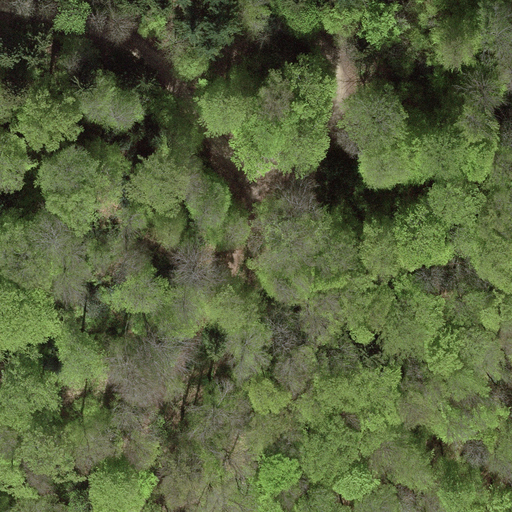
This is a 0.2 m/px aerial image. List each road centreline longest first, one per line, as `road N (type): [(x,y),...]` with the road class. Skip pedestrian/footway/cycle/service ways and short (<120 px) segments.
road 1 (track): [(511,149),(326,308),(170,379)]
road 2 (track): [(246,165),(249,210),(221,289),(154,406),(135,458),(129,511)]
road 3 (track): [(0,1),(73,16),(142,49),(178,78),(222,150),(246,165)]
road 4 (track): [(271,0),(335,53),(342,100),(317,143),(246,165)]
